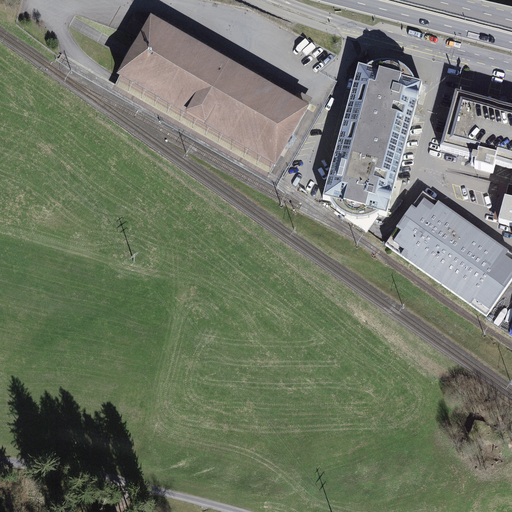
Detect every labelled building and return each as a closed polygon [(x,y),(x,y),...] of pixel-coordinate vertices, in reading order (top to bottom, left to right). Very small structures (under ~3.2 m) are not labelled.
[(307,106),(135,10),(126,27),(142,36),(120,75),(276,161),(307,106)] [(394,60),(359,66),(346,118),(325,200),(336,210),(351,222),(388,216),(411,125),(422,82),(394,60)] [(492,105),(456,95),(443,150),(473,157),(471,167),(495,173),(497,163),(511,166),(511,187),(509,187),(501,222),(511,224),(511,110),(502,108),(492,105)] [(511,105),(494,101),(492,105),(502,108),(511,110),(511,106),(511,105)] [(511,285),(511,252),(426,191),(388,245),(490,317),(511,285)] [(478,422),(473,433),(477,436),(488,441),(493,443),(495,444),(501,431),(498,429),(495,428),(483,423),(478,422)]
